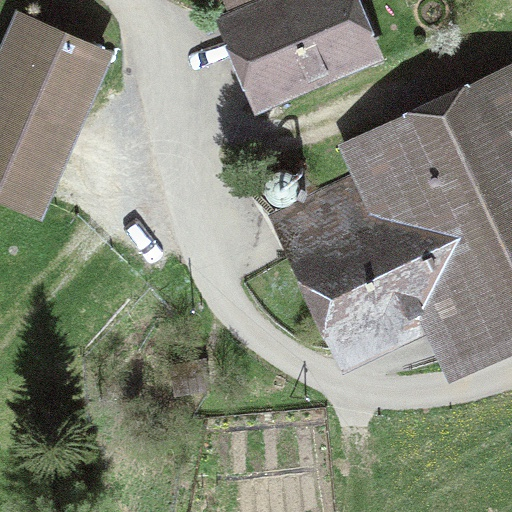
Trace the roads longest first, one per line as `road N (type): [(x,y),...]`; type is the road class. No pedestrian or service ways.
road 1 (unclassified): [(129,0),(216,279),(264,340),(320,376),(389,395),(465,387),(511,370)]
road 2 (track): [(0,333),(82,246),(182,182)]
road 3 (track): [(353,389),(356,511)]
